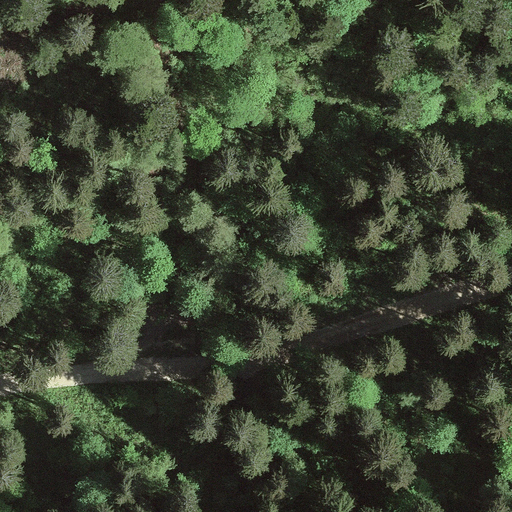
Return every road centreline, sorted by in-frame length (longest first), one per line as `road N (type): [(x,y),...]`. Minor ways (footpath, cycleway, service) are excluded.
road 1 (track): [(511,275),(415,305),(109,371),(0,384)]
road 2 (track): [(0,44),(120,0)]
